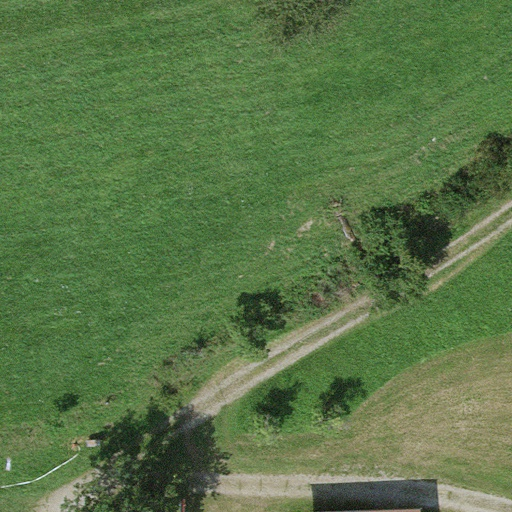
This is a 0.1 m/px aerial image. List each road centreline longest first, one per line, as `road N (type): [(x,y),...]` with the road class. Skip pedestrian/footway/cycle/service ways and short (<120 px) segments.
road 1 (track): [(68,511),(126,458),(511,211)]
road 2 (track): [(72,505),(139,489),(408,498),(493,511)]
